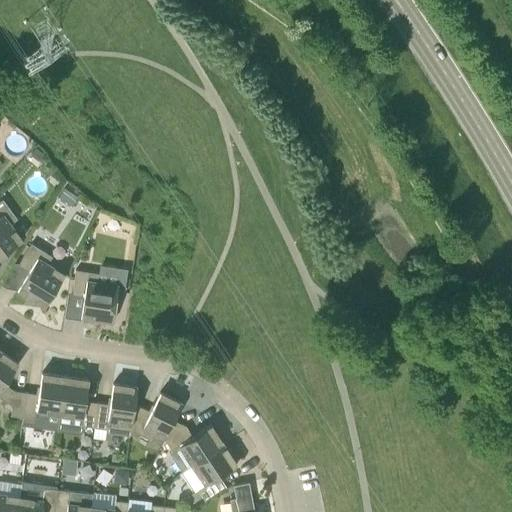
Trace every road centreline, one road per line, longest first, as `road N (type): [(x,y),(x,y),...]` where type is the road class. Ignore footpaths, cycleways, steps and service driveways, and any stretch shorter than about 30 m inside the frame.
road 1 (residential): [(285,511),(263,438),(213,380),(158,358),(55,342),(0,313)]
road 2 (primary): [(396,0),(511,185)]
